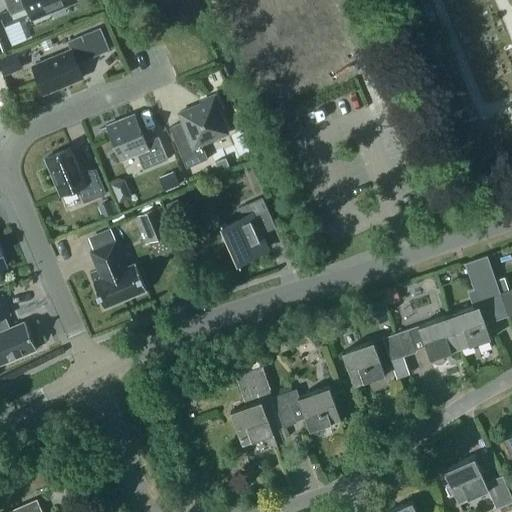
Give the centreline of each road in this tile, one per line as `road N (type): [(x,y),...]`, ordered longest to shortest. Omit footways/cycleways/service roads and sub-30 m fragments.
road 1 (tertiary): [(94,373),(219,315),(511,220)]
road 2 (residential): [(260,511),(336,487),(511,375)]
road 3 (residential): [(94,373),(18,193),(1,175)]
road 4 (residential): [(1,175),(28,131),(171,71)]
road 5 (residential): [(143,511),(94,373)]
